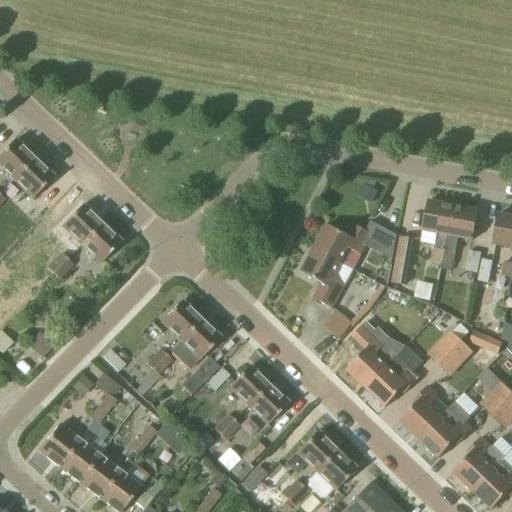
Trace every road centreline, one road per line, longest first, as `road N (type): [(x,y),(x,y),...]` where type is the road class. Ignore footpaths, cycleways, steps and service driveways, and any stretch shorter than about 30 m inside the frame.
road 1 (residential): [(511,185),(281,141),(176,250)]
road 2 (residential): [(449,511),(176,250)]
road 3 (residential): [(0,433),(176,250)]
road 4 (residential): [(176,250),(0,81)]
